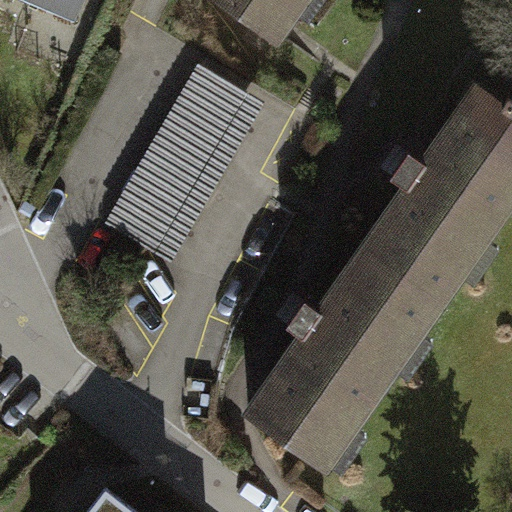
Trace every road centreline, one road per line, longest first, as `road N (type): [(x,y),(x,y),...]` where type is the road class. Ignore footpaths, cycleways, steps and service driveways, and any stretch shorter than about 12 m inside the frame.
road 1 (residential): [(58,362),(245,511)]
road 2 (residential): [(0,252),(58,362)]
